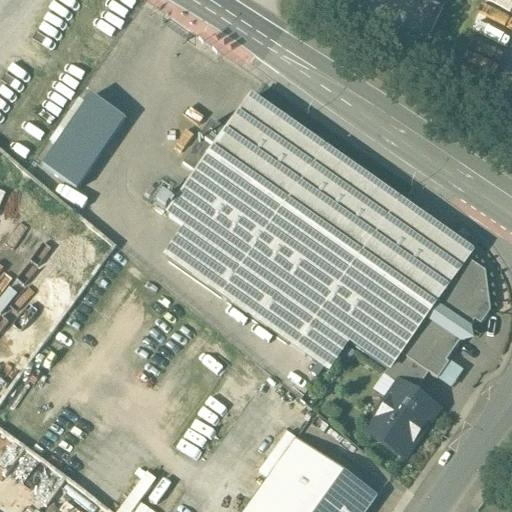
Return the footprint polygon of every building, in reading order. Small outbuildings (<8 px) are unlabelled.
[(470,248),(249,96),(224,133),(196,173),(166,217),(189,232),(347,341),(387,368),(464,257),(470,248)] [(79,187),(125,121),(92,98),(46,164),(79,187)] [(196,173),(224,133),(209,122),(179,161),(196,173)] [(347,341),(189,232),(169,260),(328,372),(347,341)] [(464,257),(387,368),(381,375),(394,384),(411,394),(425,371),(435,379),(460,338),(451,334),(458,323),(486,319),(485,270),(464,257)] [(411,394),(394,384),(363,430),(401,456),(434,409),(411,394)] [(365,511),(377,496),(293,438),(241,511),(365,511)] [(159,511),(148,504),(164,481),(153,473),(124,511),(159,511)]
